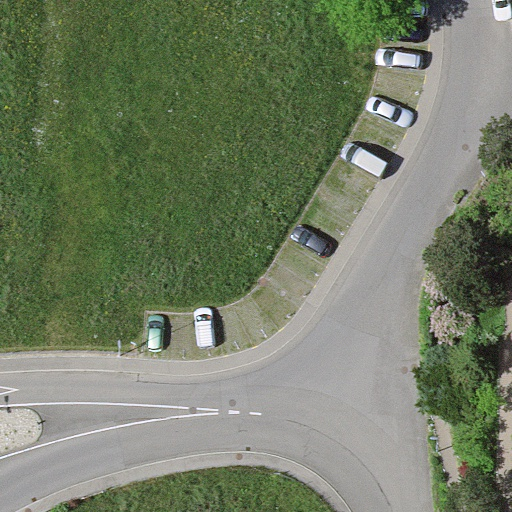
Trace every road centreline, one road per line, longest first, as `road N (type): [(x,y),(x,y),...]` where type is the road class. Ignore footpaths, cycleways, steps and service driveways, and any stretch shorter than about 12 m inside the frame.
road 1 (residential): [(481,0),(475,82),(319,415)]
road 2 (residential): [(0,432),(114,415),(319,415)]
road 3 (residential): [(319,415),(371,451),(396,511)]
